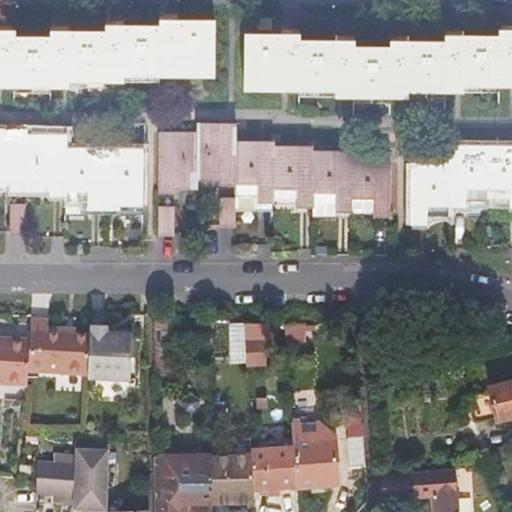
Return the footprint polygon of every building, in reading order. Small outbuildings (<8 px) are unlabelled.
[(0,82),(13,83),(13,88),(49,88),(49,83),(104,85),(104,84),(104,76),(133,77),(137,79),(158,79),(158,73),(214,74),(214,25),(159,25),(159,31),(107,31),(107,36),(72,37),(58,36),(49,36),(49,41),(12,41),(12,35),(0,34),(0,82)] [(455,89),(511,85),(511,34),(499,35),(499,42),(445,41),(445,47),(390,46),(390,52),(354,52),(354,46),(299,45),(299,40),(246,39),(246,87),(300,88),(299,92),(353,93),(353,99),(387,98),(387,93),(439,93),(455,89)] [(157,136),(156,190),(173,190),(173,186),(195,186),(194,178),(217,179),(217,183),(233,183),(233,196),(255,196),(255,199),(271,199),(293,199),(293,204),(333,205),(333,209),(369,210),(370,213),(387,214),(388,168),(372,167),(372,163),(350,163),(334,163),(334,158),(311,158),(294,158),(294,153),(271,153),(256,154),(256,150),(233,150),(233,136),(218,136),(218,131),(195,131),(195,140),(174,140),(174,135),(157,136)] [(141,157),(118,157),(118,161),(86,161),(86,156),(63,156),(64,146),(49,146),(49,143),(25,143),(10,142),(10,138),(0,137),(0,184),(9,184),(9,188),(46,188),(46,191),(64,191),(64,200),(86,201),(86,206),(119,207),(119,202),(141,202),(141,157)] [(511,158),(509,158),(509,153),(464,153),(464,158),(447,158),(447,171),(424,171),(424,175),(409,175),(409,220),(425,220),(425,217),(446,217),(446,204),(463,204),(463,200),(508,200),(509,204),(511,204),(511,158)] [(271,214),(271,199),(255,199),(255,196),(233,196),(233,201),(233,213),(271,214)] [(64,216),(119,217),(119,207),(86,206),(86,201),(64,200),(64,216)] [(217,228),(233,228),(233,213),(233,201),(217,201),(217,228)] [(141,217),(141,202),(119,202),(119,207),(119,217),(141,217)] [(333,205),(311,204),(311,219),(333,219),(333,209),(333,205)] [(8,234),(25,235),(25,207),(8,207),(8,234)] [(156,235),(173,236),(173,209),(156,209),(156,235)] [(89,378),(89,382),(131,384),(132,335),(107,334),(108,315),(92,314),(91,338),(89,378)] [(157,345),(209,344),(208,314),(157,315),(157,345)] [(89,378),(91,338),(48,333),(49,322),(33,320),(31,345),(31,350),(29,372),(89,378)] [(259,326),(247,325),(248,342),(275,341),(274,326),(259,326)] [(305,325),(286,325),(287,337),(305,336),(305,325)] [(0,386),(28,388),(29,372),(31,350),(31,345),(0,341),(0,386)] [(407,432),(450,431),(448,369),(424,369),(425,399),(406,400),(407,432)] [(466,400),(472,427),(499,420),(500,424),(511,421),(511,385),(492,390),(493,394),(466,400)] [(214,413),(214,422),(240,423),(239,413),(214,413)] [(368,469),(365,439),(348,441),(350,470),(368,469)] [(294,448),(297,488),(310,487),(324,486),(337,486),(334,442),(294,444),(294,448)] [(297,488),(294,448),(253,450),(253,453),(255,490),(297,488)] [(55,506),(74,506),(74,511),(107,511),(108,453),(76,452),(76,457),(56,457),(55,506)] [(213,454),(213,461),(213,511),(256,509),(255,490),(253,453),(213,454)] [(213,511),(213,461),(157,461),(157,511),(213,511)] [(462,511),(461,493),(458,493),(457,469),(380,477),(381,500),(378,501),(412,501),(430,500),(430,507),(430,511),(462,511)] [(324,495),(324,486),(310,487),(310,495),(324,495)]
